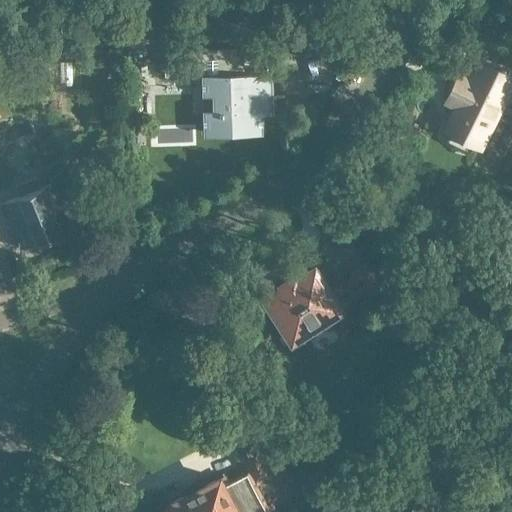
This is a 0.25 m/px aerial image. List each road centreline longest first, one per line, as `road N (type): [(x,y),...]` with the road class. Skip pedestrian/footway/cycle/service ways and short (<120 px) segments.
road 1 (unclassified): [(93,296),(184,257),(296,167),(348,93),(392,0)]
road 2 (unclassified): [(11,422),(93,296)]
